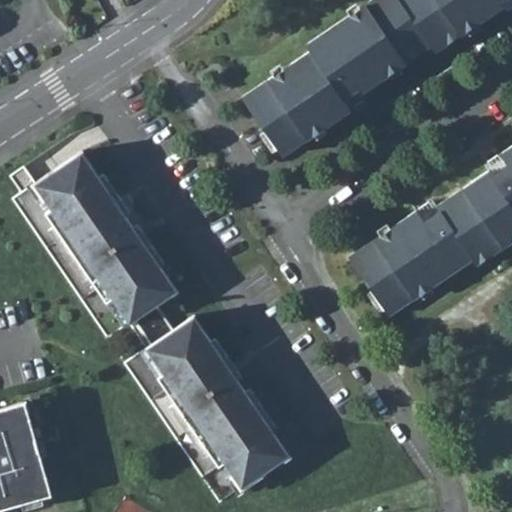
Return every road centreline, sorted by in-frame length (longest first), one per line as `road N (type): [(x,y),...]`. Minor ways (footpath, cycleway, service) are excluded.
road 1 (residential): [(81,73),(326,424)]
road 2 (residential): [(279,224),(439,465),(454,511)]
road 3 (residential): [(511,68),(279,224)]
road 4 (residential): [(279,224),(144,31)]
